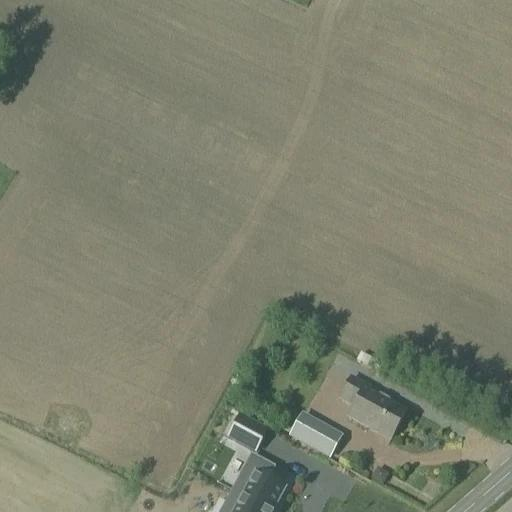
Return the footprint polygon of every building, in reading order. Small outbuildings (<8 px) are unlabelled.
[(350,380),(339,400),(354,408),(348,418),(390,442),(405,417),(367,395),(370,391),(350,380)] [(331,456),(341,437),(303,417),(293,434),(331,456)] [(265,434),(239,419),(227,441),(254,455),(265,434)] [(262,481),(250,503),(265,511),(281,511),(290,496),(262,481)] [(158,503),(150,511),(168,511),(169,511),(158,503)] [(265,511),(250,503),(245,511),(265,511)]
